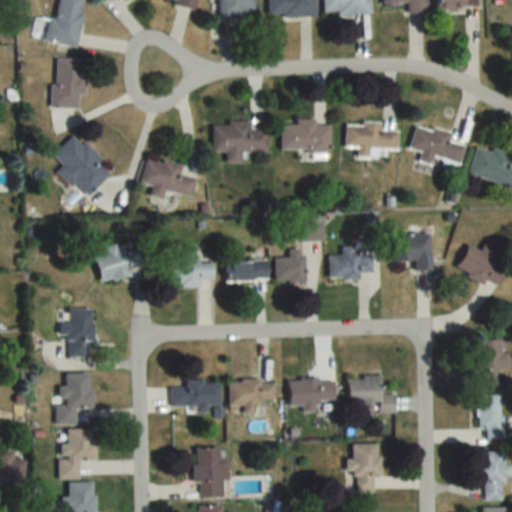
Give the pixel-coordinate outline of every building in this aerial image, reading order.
[(73,47),(80,0),(52,0),(45,43),(73,47)] [(154,0),(190,9),(192,0),(154,0)] [(215,0),(216,17),(251,17),(250,0),(215,0)] [(264,0),(265,16),(312,16),(311,0),(264,0)] [(319,0),(320,15),(368,13),(367,0),(319,0)] [(378,0),(379,4),(403,4),(403,13),(422,12),(421,0),(378,0)] [(477,9),(477,0),(431,0),(432,9),(477,9)] [(81,94),(81,58),(53,58),(53,84),(48,84),(48,107),(77,108),(78,94),(81,94)] [(326,123),(312,123),(312,119),(292,119),(292,124),(277,123),(276,150),(326,151),(326,123)] [(208,151),(222,151),(222,162),(238,162),(238,150),(264,150),(264,129),(247,129),(247,122),(208,122),(208,151)] [(448,134),(413,123),(405,148),(417,152),(415,160),(427,164),(430,156),(440,160),(439,164),(455,169),(462,145),(446,140),(448,134)] [(395,149),(396,126),(342,125),(341,147),(354,147),(353,156),(374,156),(374,149),(395,149)] [(82,198),(109,171),(71,133),(49,154),(59,164),(54,170),(82,198)] [(464,174),(511,188),(511,161),(508,161),(510,156),(473,145),(464,174)] [(189,197),(194,178),(177,174),(179,164),(143,156),(136,184),(148,187),(147,196),(159,199),(161,190),(189,197)] [(320,241),(320,218),(298,218),(298,241),(320,241)] [(391,261),(410,261),(410,270),(427,270),(427,233),(391,233),(391,261)] [(128,275),(127,269),(141,266),(136,247),(115,252),(113,244),(101,247),(102,254),(90,257),(96,282),(128,275)] [(479,283),(482,278),(496,285),(504,269),(487,261),(493,250),(480,244),(477,250),(464,244),(451,269),(479,283)] [(369,254),(350,255),(349,246),(338,247),(339,255),(324,255),(325,279),(355,278),(355,273),(369,273),(369,254)] [(285,257),(270,257),(270,282),(301,282),(301,249),(285,249),(285,257)] [(164,258),(164,285),(196,285),(196,279),(210,279),(210,261),(189,261),(189,252),(178,252),(178,258),(164,258)] [(263,280),(263,260),(221,261),(222,281),(263,280)] [(56,323),(56,338),(65,338),(65,357),(89,357),(89,309),(64,309),(64,323),(56,323)] [(472,340),(473,386),(495,386),(495,366),(504,365),(504,352),(497,352),(497,339),(472,340)] [(61,372),(62,385),(57,385),(57,403),(52,403),(52,424),(75,424),(75,409),(88,409),(88,372),(61,372)] [(376,376),(343,377),(343,403),(356,403),(356,412),(392,411),(391,393),(377,393),(376,376)] [(299,405),(329,405),(329,379),(284,378),(283,405),(299,405)] [(224,380),(225,406),(239,406),(239,411),(257,411),(257,400),(271,400),(271,379),(224,380)] [(168,404),(216,404),(216,380),(181,380),(181,385),(168,385),(168,404)] [(497,394),(474,394),(474,430),(481,430),(481,441),(497,441),(497,394)] [(56,478),(76,478),(76,460),(92,460),(91,428),(63,428),(64,444),(55,444),(56,478)] [(376,475),(375,444),(346,444),(346,491),(370,491),(370,475),(376,475)] [(190,483),(196,483),(196,497),(222,497),(221,447),(190,448),(190,483)] [(0,486),(11,487),(13,451),(0,450),(0,486)] [(474,483),(481,483),(481,501),(499,501),(499,477),(506,477),(506,466),(499,466),(499,451),(474,451),(474,483)] [(91,511),(92,482),(65,482),(65,497),(61,497),(60,511),(91,511)]
